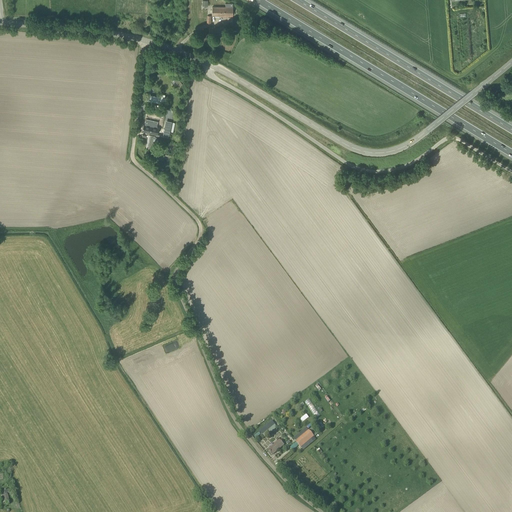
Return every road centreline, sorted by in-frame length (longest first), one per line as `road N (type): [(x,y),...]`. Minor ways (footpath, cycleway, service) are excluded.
road 1 (track): [(321,511),(230,414),(176,282),(201,226),(135,162),(133,146)]
road 2 (unclassified): [(205,62),(208,74),(359,168),(398,170),(450,137),(511,172)]
road 3 (motorway): [(256,0),(511,154)]
road 4 (unclassified): [(432,126),(401,147),(359,151),(205,62)]
road 5 (motorway): [(511,128),(301,0)]
road 6 (unclassified): [(141,39),(1,23)]
